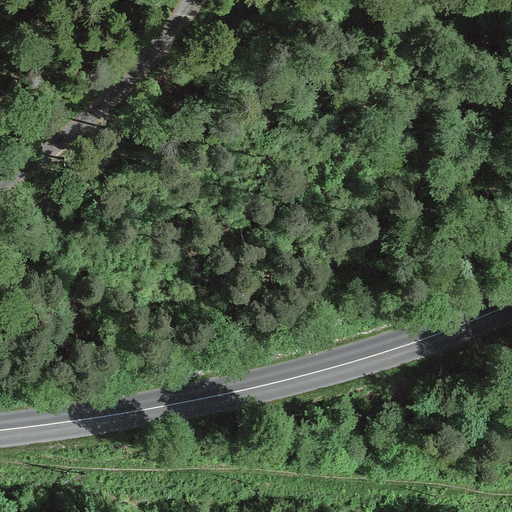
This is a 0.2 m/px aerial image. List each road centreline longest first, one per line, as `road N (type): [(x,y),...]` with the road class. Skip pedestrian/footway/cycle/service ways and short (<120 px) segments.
road 1 (secondary): [(511,298),(413,342),(315,371),(104,418),(0,432)]
road 2 (unclassified): [(0,192),(113,101),(194,0)]
